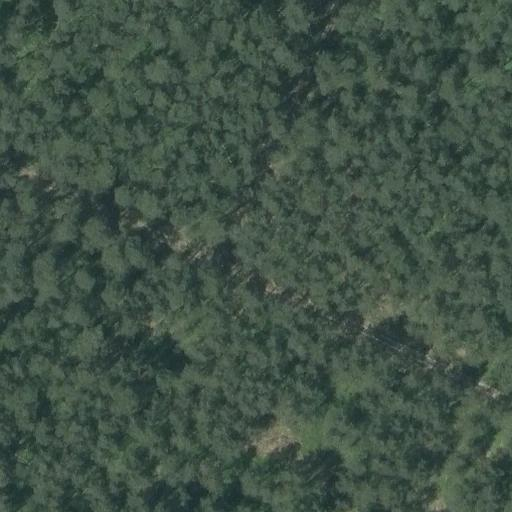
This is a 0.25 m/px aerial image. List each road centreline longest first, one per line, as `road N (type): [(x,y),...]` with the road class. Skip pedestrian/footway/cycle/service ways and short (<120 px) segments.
road 1 (track): [(218,265),(511,401)]
road 2 (track): [(218,265),(331,0)]
road 3 (track): [(0,163),(218,265)]
